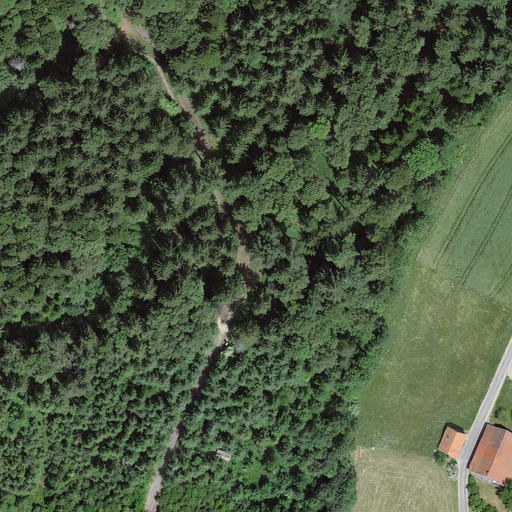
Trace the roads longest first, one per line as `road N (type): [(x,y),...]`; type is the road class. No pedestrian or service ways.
road 1 (track): [(120,0),(165,60),(206,137),(251,262),(148,511)]
road 2 (track): [(165,60),(271,74),(318,51),(372,0)]
road 3 (unclassified): [(464,511),(471,439),(511,347)]
